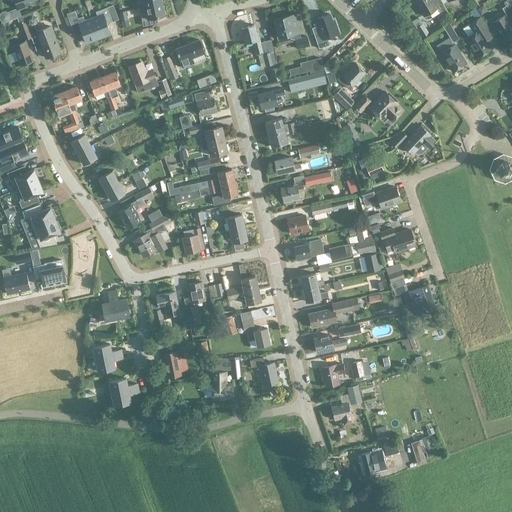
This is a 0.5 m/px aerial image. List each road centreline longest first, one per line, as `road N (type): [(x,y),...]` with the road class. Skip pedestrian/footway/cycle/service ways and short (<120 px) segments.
road 1 (unclassified): [(0,415),(195,430),(305,405)]
road 2 (residential): [(132,275),(61,166),(30,99),(37,79),(77,64)]
road 3 (residential): [(272,249),(214,11)]
road 4 (residential): [(441,280),(409,188),(414,177),(456,161),(473,132),(451,94)]
road 5 (residential): [(305,405),(272,249)]
road 6 (residential): [(132,275),(272,249)]
road 7 (residential): [(77,64),(200,15)]
road 8 (residential): [(361,22),(432,94),(451,94)]
